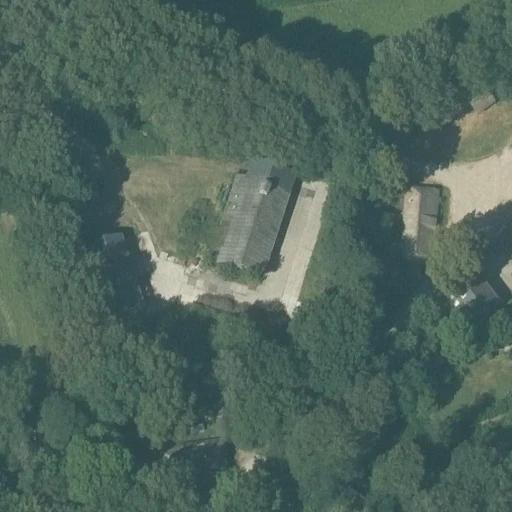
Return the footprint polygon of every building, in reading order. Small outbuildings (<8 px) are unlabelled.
[(480,118),(497,105),(484,89),(467,104),(480,118)] [(240,165),(236,178),(208,267),(262,284),(295,181),(240,165)] [(401,252),(431,256),(439,191),(409,187),(401,252)] [(511,229),(497,240),(511,259),(511,229)] [(146,320),(121,241),(75,255),(100,334),(146,320)] [(482,275),(457,293),(438,307),(462,339),(507,307),(482,275)] [(223,441),(159,450),(164,482),(226,473),(223,441)] [(302,467),(267,478),(273,499),(308,489),(302,467)] [(364,511),(368,507),(349,492),(333,511),(364,511)] [(432,511),(428,501),(406,510),(406,511),(432,511)]
